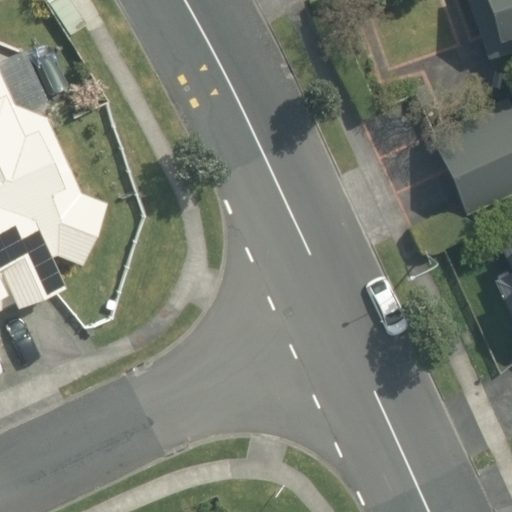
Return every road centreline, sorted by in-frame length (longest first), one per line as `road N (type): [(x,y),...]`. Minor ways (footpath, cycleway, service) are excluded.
road 1 (residential): [(342,323),(0,484)]
road 2 (residential): [(342,323),(187,0)]
road 3 (residential): [(428,511),(342,323)]
